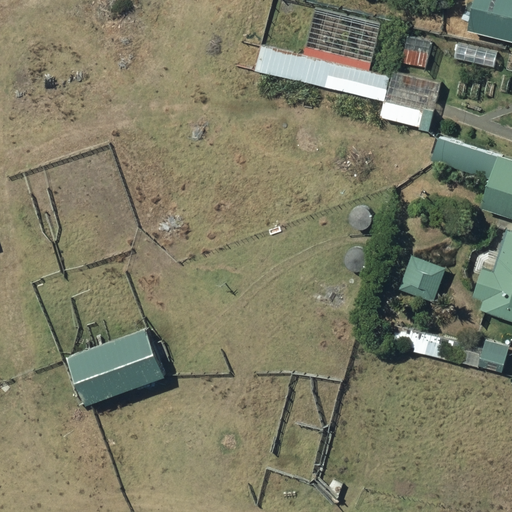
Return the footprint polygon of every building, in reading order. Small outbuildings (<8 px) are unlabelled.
[(398,25),(273,0),(258,73),(383,98),(398,25)] [(511,0),(473,0),(467,32),(511,41),(511,0)] [(434,158),(492,179),(483,207),(511,215),(511,153),(500,150),(499,155),(442,134),(434,158)] [(495,271),(489,269),(477,306),(511,318),(511,220),(495,271)] [(452,267),(412,253),(400,287),(440,301),(452,267)] [(68,357),(83,402),(164,375),(148,329),(68,357)]
